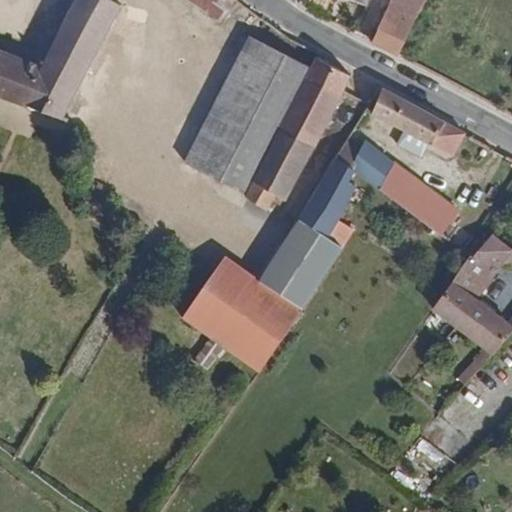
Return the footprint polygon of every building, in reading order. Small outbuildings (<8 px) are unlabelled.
[(85,0),(50,68),(0,47),(0,91),(73,122),(133,0),(85,0)] [(223,0),(197,0),(217,11),(223,0)] [(392,0),(391,0),(373,39),(400,53),(420,14),(396,2),(392,0)] [(396,0),(396,2),(420,14),(426,0),(396,0)] [(236,182),(301,56),(238,22),(170,150),(236,182)] [(278,187),(340,65),(306,47),(301,56),(236,182),(234,187),(255,198),(260,186),(271,191),(278,187)] [(462,130),(380,86),(368,109),(400,127),(398,130),(426,145),(425,147),(446,158),(462,130)] [(366,190),(383,165),(356,137),(338,161),(352,171),(349,175),(366,190)] [(331,208),(342,191),(340,188),(349,175),(352,171),(338,161),(329,155),(293,207),(335,235),(346,217),(331,208)] [(433,196),(383,165),(366,190),(372,196),(382,205),(414,225),(433,196)] [(372,196),(366,190),(360,198),(366,204),(372,196)] [(433,238),(452,209),(433,196),(414,225),(433,238)] [(294,298),(335,235),(293,207),(249,270),(294,298)] [(473,292),(506,244),(484,230),(429,305),(453,321),(475,293),(473,292)] [(294,298),(249,270),(215,248),(182,299),(208,315),(222,324),(261,348),(294,298)] [(511,322),(511,319),(475,293),(453,321),(491,347),(511,322)] [(208,346),(222,324),(208,315),(194,337),(208,346)]
